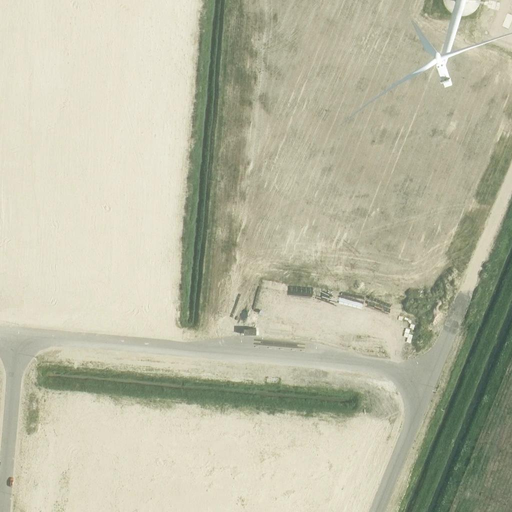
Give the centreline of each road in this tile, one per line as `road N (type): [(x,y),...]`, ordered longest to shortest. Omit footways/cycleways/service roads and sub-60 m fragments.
road 1 (unclassified): [(429,368),(13,338)]
road 2 (unclassified): [(429,368),(511,169)]
road 3 (unclassified): [(372,511),(429,368)]
road 4 (unclassified): [(13,338),(0,481)]
